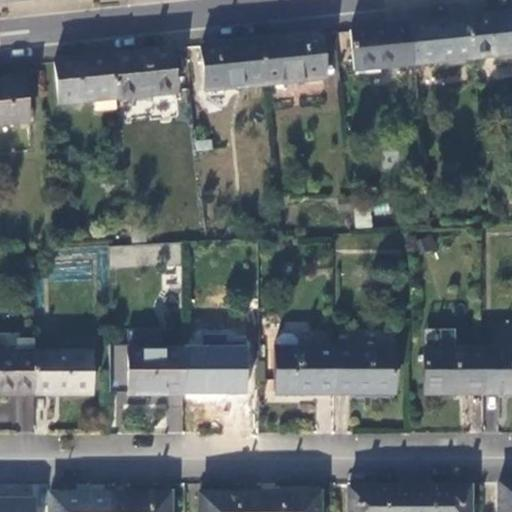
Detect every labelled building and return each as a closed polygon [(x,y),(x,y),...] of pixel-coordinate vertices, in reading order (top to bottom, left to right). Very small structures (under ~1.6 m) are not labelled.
[(511,14),(469,19),(474,59),(511,55),(511,14)] [(409,25),(414,65),(474,59),(469,19),(409,25)] [(409,25),(350,31),(353,71),(414,65),(409,25)] [(260,41),(265,85),(323,80),(318,35),(260,41)] [(260,41),(201,46),(206,90),(265,85),(260,41)] [(168,50),(112,55),(116,98),(177,94),(176,72),(170,72),(168,50)] [(112,55),(54,61),(59,104),(93,101),(95,111),(118,110),(116,98),(112,55)] [(23,80),(0,82),(0,124),(27,122),(23,80)] [(34,353),(33,341),(15,341),(15,353),(34,353)] [(393,350),(332,351),(332,396),(352,396),(352,394),(394,395),(393,350)] [(184,396),(184,352),(127,351),(129,395),(184,396)] [(332,396),(332,351),(274,351),(274,394),(313,394),(314,396),(332,396)] [(511,351),(483,352),(483,394),(511,394),(511,351)] [(238,352),(184,352),(184,396),(238,396),(238,352)] [(483,394),(483,352),(423,352),(424,394),(483,394)] [(34,353),(15,353),(0,353),(0,395),(34,396),(34,353)] [(91,353),(34,353),(34,396),(90,396),(91,353)] [(511,511),(511,484),(500,484),(500,511),(511,511)] [(408,511),(408,490),(347,490),(347,511),(408,511)] [(467,511),(467,490),(408,490),(408,511),(467,511)] [(109,511),(110,495),(50,495),(49,511),(109,511)] [(170,511),(170,495),(110,495),(109,511),(170,511)] [(259,511),(260,495),(200,495),(199,511),(259,511)] [(317,511),(318,495),(260,495),(259,511),(317,511)] [(19,511),(19,500),(0,499),(0,511),(19,511)]
